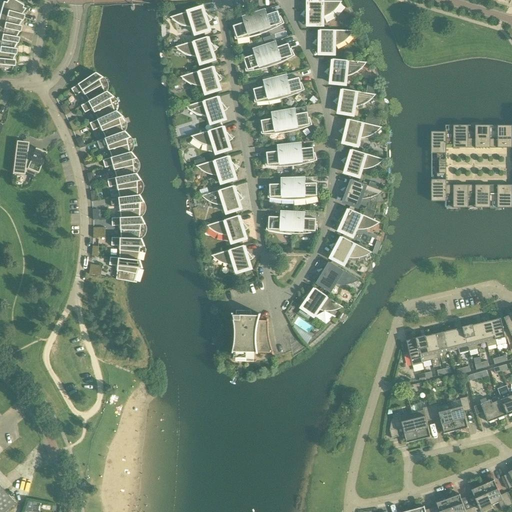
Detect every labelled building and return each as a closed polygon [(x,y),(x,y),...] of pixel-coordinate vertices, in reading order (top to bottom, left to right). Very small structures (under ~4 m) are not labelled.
[(3,2),(0,13),(0,14),(18,20),(19,19),(22,20),(23,21),(24,17),(25,15),(22,14),(26,9),(23,8),(24,6),(13,0),(8,0),(6,3),(3,2)] [(340,4),(342,2),(308,2),(308,9),(306,9),(303,17),(308,18),(308,26),(323,26),(323,18),(326,17),(328,16),(330,15),(332,13),(334,12),(336,10),(338,8),(339,6),(340,4)] [(171,18),(173,20),(175,21),(177,23),(179,24),(181,25),(184,26),(186,26),(189,27),(191,27),(194,27),(196,35),(210,30),(208,23),(212,20),(207,14),(205,14),(203,7),(171,18)] [(254,13),(261,35),(269,32),(277,28),(285,24),(281,16),(280,17),(278,12),(267,15),(266,9),(254,13)] [(261,35),(254,13),(242,17),(244,23),(234,26),(235,31),(234,32),(236,40),(244,39),(253,37),(261,35)] [(18,20),(0,14),(0,27),(15,31),(16,31),(20,32),(21,32),(21,28),(22,26),(19,25),(22,20),(19,19),(18,20)] [(15,31),(0,27),(0,40),(13,43),(13,42),(17,43),(18,43),(19,40),(19,37),(17,37),(20,32),(16,31),(15,31)] [(352,34),(354,31),(320,30),(320,37),(318,37),(315,46),(320,47),(320,54),(335,55),(335,47),(337,46),(340,45),(342,44),(344,43),(346,41),(348,39),(350,38),(351,36),(352,34)] [(176,48),(178,49),(180,51),(182,52),(184,54),(187,55),(189,55),(191,56),(194,57),(196,57),(199,57),(201,65),(215,60),(213,53),(218,50),(212,43),(210,44),(208,37),(176,47),(176,48)] [(0,40),(0,52),(11,54),(15,54),(16,54),(17,51),(17,48),(15,48),(17,43),(13,42),(13,43),(0,40)] [(264,45),(272,67),(280,64),(288,60),(295,56),(292,49),(291,49),(289,44),(278,47),(276,41),(264,45)] [(272,67),(264,45),(253,49),(255,55),(244,59),(246,64),(245,64),(246,72),(255,71),(263,69),(272,67)] [(11,54),(0,52),(0,71),(11,73),(14,66),(15,66),(15,62),(15,60),(13,60),(15,54),(11,54)] [(365,65),(366,63),(367,63),(333,60),(333,67),(331,67),(327,74),(332,76),(331,84),(346,85),(347,77),(349,76),(351,76),(354,75),(356,74),(358,72),(360,71),(362,69),(364,67),(365,65)] [(181,77),(182,77),(183,79),(185,81),(187,82),(189,83),(192,84),(194,85),(196,86),(199,86),(201,87),(204,87),(206,94),(221,90),(218,83),(223,80),(217,73),(216,74),(213,67),(181,77)] [(106,93),(101,80),(104,78),(97,73),(88,79),(72,89),(76,96),(83,91),(90,102),(106,93)] [(275,78),(281,100),(289,97),(297,94),(305,90),(302,83),(301,83),(300,78),(288,81),(287,75),(275,78)] [(281,100),(275,78),(263,80),(265,87),(254,90),(255,95),(254,95),(255,103),(264,103),(272,101),(281,100)] [(368,85),(367,93),(375,94),(376,86),(368,85)] [(374,97),(376,95),(343,89),(342,97),(340,96),(335,104),(340,106),(339,113),(354,116),(355,108),(357,107),(360,107),(362,106),(364,105),(367,104),(369,102),(371,101),(372,99),(374,97)] [(90,102),(82,106),(86,113),(93,109),(99,120),(116,112),(115,112),(111,99),(115,97),(108,92),(106,93),(90,102)] [(206,116),(209,116),(211,124),(226,120),(223,112),(228,110),(222,103),(221,103),(219,97),(186,107),(187,107),(188,109),(190,110),(192,112),(195,113),(197,114),(199,115),(202,116),(204,116),(206,116)] [(313,97),(310,101),(314,105),(318,101),(313,97)] [(66,115),(71,113),(67,107),(63,110),(66,115)] [(186,107),(173,110),(174,115),(183,113),(186,107)] [(283,110),(288,133),(296,131),(304,128),(312,125),(310,118),(309,118),(308,113),(297,115),(295,108),(283,110)] [(288,133),(283,110),(271,113),(273,119),(261,121),(262,126),(261,126),(262,134),(270,135),(279,134),(288,133)] [(99,120),(90,124),(94,131),(101,127),(106,138),(107,139),(124,133),(123,132),(120,119),(124,117),(117,111),(115,112),(116,112),(99,120)] [(74,132),(79,129),(75,120),(69,123),(74,132)] [(358,147),(360,139),(362,139),(365,138),(367,137),(370,137),(372,136),(374,134),(376,133),(378,131),(380,130),(381,128),(382,128),(349,120),(347,127),(346,126),(341,133),(345,136),(343,143),(358,147)] [(497,132),(490,132),(490,145),(497,145),(497,148),(511,148),(511,125),(497,126),(497,132)] [(212,146),(214,146),(217,154),(231,149),(229,142),(233,140),(228,133),(226,133),(224,126),(191,137),(192,137),(194,139),(196,140),(198,142),(200,143),(202,144),(204,145),(207,145),(209,146),(212,146)] [(453,132),(446,132),(446,145),(453,145),(453,148),(468,148),(468,145),(468,132),(468,126),(454,126),(453,132)] [(475,132),(468,132),(468,145),(475,145),(475,148),(490,148),(490,145),(490,132),(490,126),(475,126),(475,132)] [(107,139),(106,138),(98,142),(100,149),(108,146),(112,158),(113,158),(130,153),(128,139),(131,138),(125,132),(123,132),(124,133),(107,139)] [(432,132),(431,140),(431,154),(437,154),(437,161),(439,161),(439,167),(446,167),(446,145),(446,132),(432,132)] [(81,149),(86,147),(82,137),(77,139),(81,149)] [(17,141),(13,173),(25,174),(25,168),(38,173),(46,153),(35,148),(35,150),(28,147),(29,143),(19,141),(20,139),(19,139),(18,141),(17,141)] [(289,144),(292,166),(301,165),(309,163),(317,161),(315,153),(314,148),(302,149),(302,143),(289,144)] [(292,166),(289,144),(277,145),(278,152),(267,153),(267,158),(266,158),(266,166),(275,167),(283,167),(292,166)] [(359,177),(362,170),(364,169),(367,169),(369,169),(372,168),(374,167),(376,166),(378,165),(380,163),(382,162),(384,160),(385,160),(352,150),(350,157),(348,156),(343,163),(347,166),(345,173),(359,177)] [(113,158),(112,158),(103,160),(106,168),(114,166),(117,178),(117,179),(135,174),(134,160),(137,159),(132,152),(130,153),(113,158)] [(86,166),(91,164),(88,155),(83,157),(86,166)] [(196,167),(197,167),(199,168),(201,170),(203,171),(205,173),(207,174),(209,175),(212,175),(214,176),(217,176),(219,176),(222,184),(236,179),(234,172),(238,169),(233,162),(231,163),(229,156),(196,166),(196,167)] [(431,180),(431,193),(431,202),(445,202),(446,188),(446,167),(439,167),(439,173),(437,173),(437,180),(431,180)] [(117,179),(117,178),(108,180),(110,188),(118,186),(120,198),(138,196),(138,182),(142,181),(137,174),(135,174),(117,179)] [(305,177),(293,178),(293,200),(302,200),(311,199),(320,197),(318,189),(317,189),(317,183),(306,184),(305,177)] [(293,200),(293,178),(281,178),(281,184),(270,185),(270,190),(269,190),(268,198),(276,199),(285,200),(293,200)] [(358,208),(361,200),(363,200),(366,200),(368,200),(371,199),(373,198),(375,198),(378,196),(380,195),(382,194),(384,192),(352,180),(350,186),(348,186),(342,192),(347,195),(344,202),(358,208)] [(453,188),(446,188),(445,202),(453,202),(453,208),(468,208),(468,202),(468,188),(468,185),(453,185),(453,188)] [(475,188),(468,188),(468,202),(475,202),(475,208),(490,208),(490,202),(490,188),(490,185),(475,185),(475,188)] [(497,188),(490,188),(490,202),(497,202),(497,208),(511,207),(511,185),(497,185),(497,188)] [(202,197),(202,196),(204,198),(206,200),(208,201),(210,202),(212,203),(215,204),(217,205),(220,205),(222,206),(225,206),(227,214),(241,209),(239,202),(243,199),(238,192),(236,193),(234,186),(202,196),(202,197)] [(120,198),(111,199),(112,207),(120,206),(122,218),(122,219),(140,217),(141,203),(145,203),(140,195),(138,196),(120,198)] [(366,208),(363,215),(373,219),(376,212),(366,208)] [(353,237),(356,230),(359,230),(361,230),(364,230),(366,229),(369,229),(371,228),(373,227),(375,226),(378,225),(379,223),(380,223),(349,209),(346,216),(345,215),(338,221),(342,224),(339,231),(353,237)] [(292,234),(293,211),(281,211),(281,217),(269,217),(269,222),(268,222),(266,230),(275,232),(283,234),(292,234)] [(305,212),(293,211),(292,234),(301,234),(309,234),(318,232),(317,224),(316,224),(316,219),(305,218),(305,212)] [(207,226),(209,228),(211,229),(213,231),(215,232),(218,233),(220,234),(222,235),(225,235),(227,235),(230,236),(232,243),(247,239),(244,231),(249,229),(243,222),(241,223),(239,216),(207,226)] [(122,219),(122,218),(112,218),(113,227),(121,226),(122,238),(122,239),(140,239),(142,225),(146,225),(142,217),(140,217),(122,219)] [(106,238),(106,228),(94,228),(94,238),(106,238)] [(372,253),(342,237),(339,243),(337,242),(331,248),(334,251),(331,258),(344,265),(348,258),(350,258),(353,259),(355,259),(358,258),(360,258),(363,257),(365,256),(367,255),(370,254),(372,253)] [(122,239),(122,238),(112,238),(112,246),(120,246),(120,258),(120,259),(138,261),(138,260),(141,247),(145,247),(142,239),(140,239),(122,239)] [(372,253),(377,254),(381,243),(376,241),(372,253)] [(212,256),(214,258),(216,259),(218,261),(220,262),(222,263),(225,264),(227,265),(230,265),(232,265),(235,265),(237,273),(251,269),(249,261),(254,259),(248,252),(246,252),(244,246),(212,256)] [(118,266),(117,280),(125,281),(137,283),(137,282),(135,282),(139,268),(143,269),(140,261),(138,260),(138,261),(120,259),(120,258),(111,257),(110,266),(118,266)] [(357,282),(359,280),(359,281),(360,280),(330,263),(327,269),(325,268),(318,273),(322,277),(318,283),(331,291),(335,284),(338,285),(340,285),(342,285),(345,285),(347,285),(350,284),(352,284),(355,283),(357,282)] [(91,265),(90,274),(101,276),(102,266),(91,265)] [(340,309),(343,308),(344,308),(315,288),(311,294),(310,293),(303,298),(306,302),(299,312),(308,318),(311,314),(314,317),(319,310),(321,311),(324,311),(326,311),(328,311),(331,311),(333,311),(336,310),(338,310),(340,309)] [(258,323),(259,321),(261,314),(260,314),(259,316),(252,315),(251,310),(244,311),(236,310),(236,315),(234,315),(233,313),(232,313),(234,320),(235,326),(235,333),(235,340),(234,347),(233,353),(234,353),(234,352),(236,352),(236,357),(246,358),(246,352),(257,353),(257,354),(258,354),(258,353),(257,350),(257,348),(257,346),(257,344),(256,342),(256,340),(256,338),(257,336),(257,334),(257,331),(257,329),(257,327),(258,325),(258,323)] [(267,321),(259,321),(258,323),(258,325),(257,327),(268,328),(268,325),(268,322),(269,319),(267,319),(267,321)] [(501,319),(491,321),(496,340),(505,338),(501,319)] [(491,321),(482,323),(486,342),(488,347),(497,345),(496,340),(491,321)] [(482,323),(473,325),(472,325),(477,344),(486,342),(482,323)] [(472,325),(473,325),(463,327),(463,328),(468,347),(469,351),(478,349),(477,344),(472,325)] [(463,328),(454,330),(458,349),(468,347),(463,328)] [(454,330),(444,332),(449,351),(458,349),(454,330)] [(444,332),(435,334),(440,353),(449,351),(444,332)] [(435,334),(426,336),(426,337),(432,360),(441,358),(440,353),(435,334)] [(426,337),(426,336),(416,338),(416,339),(417,339),(422,363),(432,360),(426,337)] [(417,339),(416,339),(407,341),(413,366),(422,364),(422,363),(417,339)] [(272,349),(271,346),(257,346),(257,348),(257,350),(258,353),(272,353),(273,355),(274,355),(273,352),(272,349)] [(480,372),(474,374),(470,375),(469,376),(467,378),(467,379),(468,381),(482,377),(480,372)] [(511,398),(510,393),(500,396),(507,415),(511,413),(511,398)] [(500,396),(491,400),(498,418),(507,415),(500,396)] [(462,407),(451,409),(456,431),(468,428),(464,412),(471,410),(468,397),(460,399),(462,407)] [(498,418),(491,400),(481,404),(488,422),(498,418)] [(456,431),(451,409),(450,404),(438,407),(438,405),(430,406),(434,420),(440,418),(443,431),(444,430),(444,434),(446,433),(456,431)] [(423,410),(412,413),(419,440),(431,437),(427,421),(434,420),(430,406),(423,408),(423,410)] [(419,440),(412,413),(401,416),(400,414),(393,416),(394,419),(392,419),(391,425),(390,430),(392,438),(391,438),(399,436),(399,435),(404,433),(406,440),(407,443),(409,442),(419,440)] [(494,480),(483,485),(492,505),(498,502),(502,509),(511,504),(511,503),(507,492),(501,495),(494,480)] [(0,511),(12,511),(10,510),(16,504),(0,485),(0,511)] [(492,505),(483,485),(474,489),(472,490),(473,493),(478,505),(472,508),(473,511),(481,511),(481,510),(492,505)] [(460,495),(448,499),(452,511),(473,511),(472,508),(465,510),(460,495)] [(439,511),(452,511),(448,499),(439,502),(437,503),(438,506),(437,506),(439,511)] [(30,502),(26,511),(34,511),(36,503),(30,502)]
